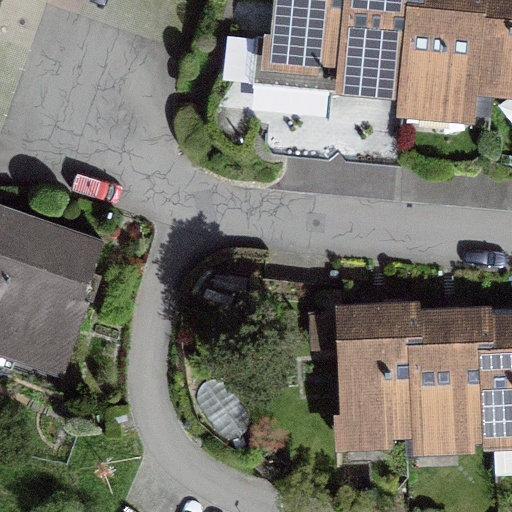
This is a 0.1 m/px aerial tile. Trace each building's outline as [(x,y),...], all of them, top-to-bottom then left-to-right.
[(345,61),(350,0),(278,0),(275,38),(257,36),(252,84),(330,91),(330,88),(333,60),(345,61)] [(333,60),(330,88),(341,89),(342,78),(407,84),(414,0),(350,0),(345,61),(333,60)] [(414,0),(407,84),(405,101),(470,107),(469,116),(490,118),(493,89),(470,87),(478,0),(414,0)] [(478,0),(470,87),(493,89),(511,91),(511,2),(482,0),(478,0)] [(102,242),(0,206),(0,343),(65,366),(87,300),(82,299),(102,242)] [(418,430),(413,314),(413,306),(342,309),(347,433),(418,430)] [(490,436),(485,317),(485,311),(413,314),(418,430),(418,439),(490,436)] [(511,316),(485,317),(490,436),(491,474),(511,472),(511,316)] [(287,427),(290,469),(318,468),(316,436),(315,425),(287,427)] [(318,468),(318,478),(346,476),(345,451),(344,435),(316,436),(318,468)] [(403,448),(372,450),(374,495),(405,494),(404,466),(403,448)] [(346,476),(347,497),(374,495),(372,450),(345,451),(346,476)] [(432,465),(435,510),(468,508),(467,484),(466,463),(432,465)] [(405,494),(406,511),(435,510),(432,465),(404,466),(405,494)] [(511,511),(511,481),(496,482),(497,511),(511,511)] [(468,508),(468,511),(497,511),(496,482),(467,484),(468,508)]
